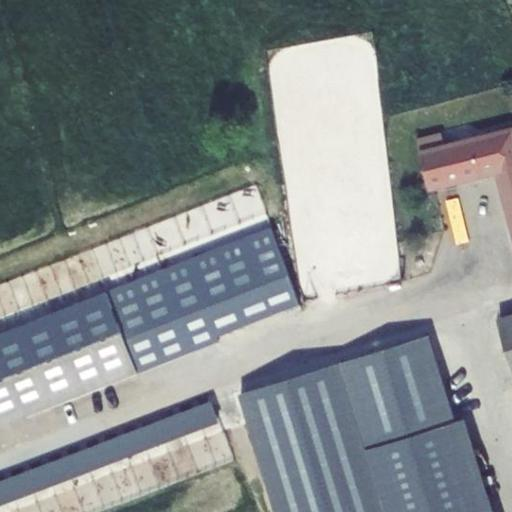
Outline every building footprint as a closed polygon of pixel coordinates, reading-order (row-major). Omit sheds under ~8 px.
[(511,127),(445,144),(442,133),(418,139),(430,187),(498,170),(511,223),(511,127)] [(241,265),(0,360),(0,431),(210,349),(209,344),(262,323),(241,265)] [(511,323),(501,327),(511,363),(511,323)] [(455,423),(428,335),(238,395),(274,511),(387,511),(377,480),(455,456),(446,426),(455,423)] [(377,480),(387,511),(493,511),(465,420),(446,426),(455,456),(377,480)]
